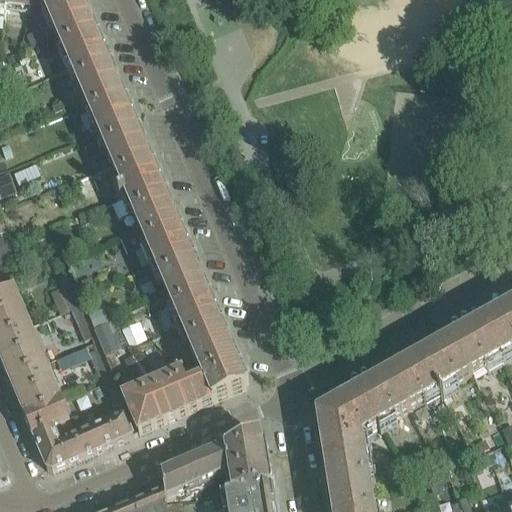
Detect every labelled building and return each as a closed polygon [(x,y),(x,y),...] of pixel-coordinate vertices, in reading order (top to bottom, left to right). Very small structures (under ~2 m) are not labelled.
[(32,7),(43,8),(39,0),(7,0),(7,11),(32,14),(32,7)] [(39,0),(43,8),(71,74),(108,58),(83,0),(39,0)] [(108,58),(71,74),(99,138),(136,123),(108,58)] [(99,138),(127,202),(163,187),(136,123),(99,138)] [(0,180),(0,193),(1,199),(17,196),(14,178),(0,180)] [(127,202),(155,267),(191,252),(163,187),(127,202)] [(155,267),(182,332),(219,316),(191,252),(155,267)] [(53,294),(63,319),(81,312),(71,287),(53,294)] [(0,343),(31,331),(15,292),(3,297),(0,295),(0,343)] [(511,312),(482,330),(502,365),(511,359),(511,312)] [(249,388),(219,316),(182,332),(200,374),(202,374),(206,385),(206,386),(215,407),(247,394),(245,390),(249,388)] [(132,350),(149,343),(142,326),(125,333),(132,350)] [(482,330),(421,364),(440,400),(502,365),(482,330)] [(31,331),(0,343),(0,361),(10,384),(47,369),(31,331)] [(108,351),(118,346),(112,333),(101,337),(108,351)] [(421,364),(359,399),(379,434),(440,400),(421,364)] [(10,384),(26,422),(63,406),(47,369),(10,384)] [(183,377),(157,389),(173,425),(215,407),(206,386),(190,393),(183,377)] [(123,397),(141,392),(138,383),(120,389),(123,397)] [(140,439),(173,425),(157,389),(124,403),(140,439)] [(359,399),(319,421),(327,470),(366,464),(363,447),(360,447),(359,443),(369,437),(370,439),(379,434),(359,399)] [(63,406),(26,422),(48,474),(54,476),(103,455),(94,434),(61,448),(54,432),(70,425),(63,406)] [(94,434),(103,455),(134,442),(125,421),(94,434)] [(163,481),(165,495),(167,506),(231,479),(234,499),(274,492),(267,446),(262,447),(261,439),(163,481)] [(327,470),(332,505),(333,511),(374,511),(372,499),(366,464),(327,470)] [(234,499),(214,502),(215,511),(277,511),(274,492),(234,499)] [(165,495),(133,509),(133,511),(167,511),(167,506),(165,495)] [(470,511),(467,503),(459,506),(460,508),(461,511),(470,511)] [(508,511),(505,503),(484,511),(508,511)]
